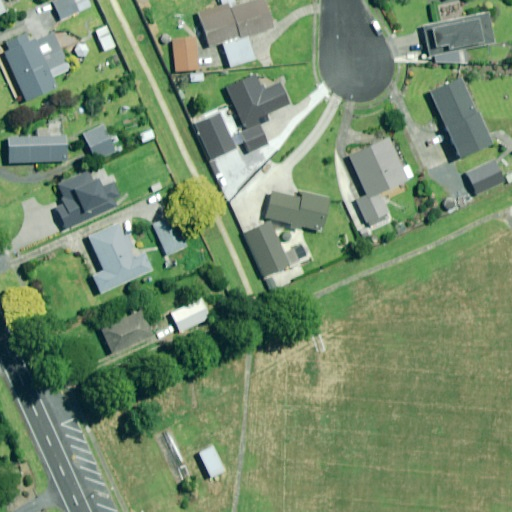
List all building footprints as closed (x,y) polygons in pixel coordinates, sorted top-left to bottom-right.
[(95,4),(92,0),(55,0),(51,2),(59,20),(95,4)] [(251,0),(234,5),(232,0),(219,0),(221,6),(196,13),(206,47),(221,43),(228,67),(253,59),(246,37),(270,29),(260,0),(251,0)] [(458,0),(433,5),(436,21),(418,24),(425,58),(489,45),(489,41),(491,40),(485,11),(465,15),(461,0),(458,0)] [(114,47),(106,27),(95,32),(102,51),(114,47)] [(33,40),(29,30),(0,42),(0,47),(23,102),(55,88),(51,78),(68,70),(52,32),(33,40)] [(198,69),(194,37),(170,39),(174,72),(198,69)] [(83,53),(76,44),(68,51),(75,59),(83,53)] [(226,134),(241,127),(243,131),(238,133),(247,153),(266,145),(256,122),(268,117),(266,114),(287,105),(277,82),(259,90),(252,74),(223,87),(237,119),(223,125),(226,134)] [(490,144),(460,76),(427,91),(456,158),(490,144)] [(113,151),(101,125),(81,134),(93,160),(113,151)] [(49,128),(37,128),(37,137),(6,138),(7,163),(64,162),(63,137),(49,137),(49,128)] [(399,167),(386,138),(346,155),(364,195),(354,200),(364,223),(387,213),(378,193),(412,178),(406,164),(399,167)] [(290,224),(288,231),(299,233),(300,228),(320,231),(326,199),(298,194),(297,197),(268,192),(263,219),(290,224)] [(187,246),(173,217),(152,227),(165,256),(187,246)] [(277,252),(264,223),(244,232),(256,261),(277,252)] [(131,257),(117,225),(87,238),(101,271),(90,276),(98,295),(150,271),(141,252),(131,257)] [(262,273),(245,281),(251,295),(268,287),(262,273)] [(207,320),(199,301),(170,313),(178,332),(207,320)] [(162,331),(151,306),(99,330),(110,354),(162,331)] [(223,471),(211,446),(196,453),(208,478),(223,471)]
